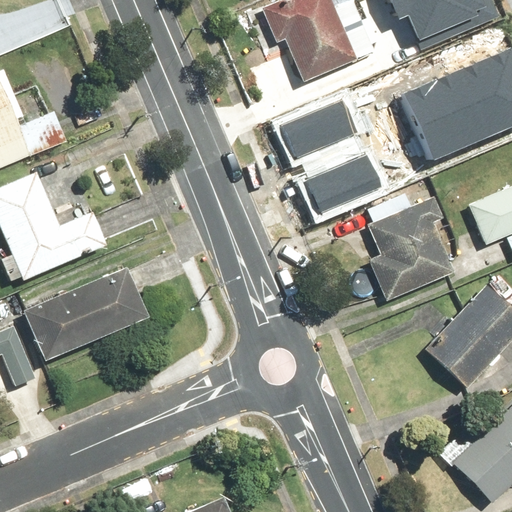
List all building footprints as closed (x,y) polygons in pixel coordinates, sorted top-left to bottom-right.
[(354,56),(329,0),(266,0),(257,4),(273,40),(281,37),(299,79),(354,56)] [(402,14),(416,49),(489,20),(480,0),(386,0),(393,17),(402,14)] [(404,92),(430,152),(511,117),(511,61),(507,49),(404,92)] [(0,163),(27,152),(0,88),(0,163)] [(284,129),(296,155),(353,129),(341,102),(284,129)] [(308,182),(320,209),(377,182),(365,156),(308,182)] [(32,169),(0,182),(0,236),(18,278),(104,243),(89,209),(55,223),(32,169)] [(511,180),(462,201),(479,243),(511,229),(511,180)] [(426,195),(361,223),(374,253),(359,259),(377,300),(446,271),(424,220),(435,216),(426,195)] [(20,305),(41,357),(145,314),(123,263),(20,305)] [(418,347),(458,385),(511,328),(511,315),(479,284),(418,347)] [(0,357),(12,387),(33,378),(10,322),(0,326),(0,357)] [(483,503),(511,474),(511,391),(441,462),(483,503)] [(228,511),(220,493),(177,511),(228,511)]
